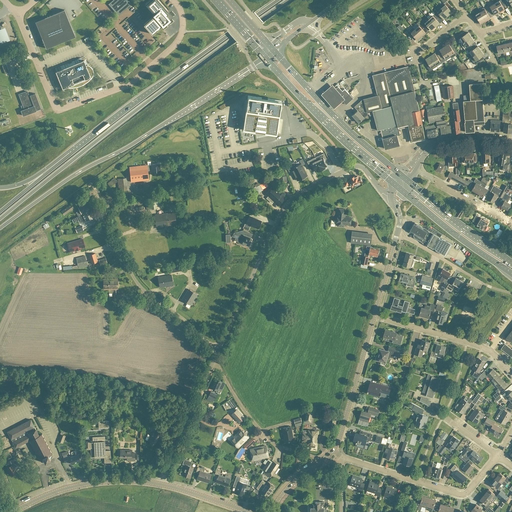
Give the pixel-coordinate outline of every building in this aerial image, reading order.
[(110,5),(118,14),(119,14),(117,12),(128,3),(130,5),(130,4),(126,0),(119,0),(112,6),(110,4),(110,5)] [(157,0),(150,0),(145,5),(154,15),(143,25),(152,35),(161,27),(160,26),(164,23),(165,24),(167,21),(166,21),(168,19),(164,15),(168,11),(157,0)] [(501,0),(495,4),(500,13),(504,10),(503,9),(501,4),(503,3),(501,0)] [(451,13),(450,11),(452,9),(445,1),(439,7),(440,9),(441,8),(448,16),(451,13)] [(500,13),(495,4),(487,8),(489,11),(492,10),(495,15),(496,15),(500,13)] [(486,13),(489,11),(487,8),(486,7),(484,8),(479,11),(480,13),(485,21),(490,19),(486,13)] [(435,10),(433,12),(434,14),(437,17),(439,15),(443,20),(448,16),(441,8),(440,9),(437,12),(435,10)] [(75,37),(64,10),(35,22),(46,49),(75,37)] [(480,13),(479,13),(472,17),(474,20),(477,18),(480,24),(485,21),(480,13)] [(437,17),(434,14),(432,16),(428,20),(435,27),(439,24),(434,19),(437,17)] [(430,30),(431,31),(435,27),(428,20),(424,23),(423,22),(421,24),(423,27),(424,28),(426,26),(430,30)] [(419,26),(415,30),(421,37),(425,34),(421,29),(423,27),(421,24),(419,22),(416,24),(419,26)] [(0,28),(0,42),(0,43),(9,40),(5,27),(0,28)] [(412,28),(406,33),(410,38),(411,38),(413,36),(416,39),(417,41),(421,37),(415,30),(414,29),(413,28),(412,28)] [(461,38),(463,43),(464,43),(471,37),(468,33),(463,36),(462,34),(457,37),(459,40),(461,38)] [(471,37),(464,43),(463,43),(461,45),(466,51),(468,50),(472,47),(470,45),(474,42),(471,37)] [(505,52),(509,52),(510,56),(511,55),(511,51),(510,51),(508,43),(502,45),(504,53),(505,52)] [(451,58),(458,54),(454,48),(452,50),(448,44),(443,47),(451,58)] [(504,53),(502,45),(496,46),(498,54),(502,53),(503,57),(506,57),(505,52),(504,53)] [(451,58),(443,47),(439,50),(441,53),(439,55),(438,54),(438,55),(443,63),(450,58),(450,59),(451,58)] [(471,58),(481,51),(478,47),(474,49),(473,47),(472,47),(468,50),(470,52),(469,53),(471,57),(471,58)] [(484,55),(481,51),(471,58),(471,57),(470,58),(473,63),(475,65),(484,59),(483,59),(482,57),(484,55)] [(443,63),(438,55),(436,56),(434,53),(429,56),(436,67),(443,63)] [(424,63),(428,69),(429,72),(436,67),(429,56),(425,59),(426,61),(424,63)] [(65,65),(54,69),(62,90),(68,87),(68,88),(69,88),(71,88),(72,88),(74,88),(75,88),(76,88),(77,88),(79,87),(80,87),(81,86),(83,85),(84,85),(85,84),(87,83),(88,82),(89,81),(90,80),(91,80),(91,79),(92,79),(92,78),(93,77),(93,76),(93,75),(93,74),(94,74),(94,73),(93,72),(93,71),(93,70),(92,69),(92,68),(91,67),(90,67),(90,66),(89,66),(88,66),(88,65),(87,65),(87,66),(86,66),(84,61),(82,62),(80,58),(71,62),(65,64),(65,65)] [(384,74),(391,103),(415,97),(414,93),(408,68),(384,74)] [(373,77),(378,96),(382,109),(392,106),(391,103),(384,74),(373,77)] [(466,123),(465,123),(466,133),(474,132),(474,124),(484,123),(483,103),(482,100),(481,83),(469,84),(470,101),(463,101),(465,120),(466,120),(466,123)] [(337,95),(343,102),(346,105),(353,99),(340,85),(332,91),(337,96),(337,95)] [(451,86),(442,88),(443,100),(453,98),(451,86)] [(35,111),(40,109),(35,94),(29,96),(33,107),(32,107),(27,92),(19,95),(23,106),(21,107),(23,111),(21,111),(23,116),(35,111)] [(261,133),(264,133),(264,134),(276,136),(281,101),(267,99),(267,100),(261,99),(261,98),(248,96),(243,131),(255,133),(255,132),(258,132),(258,133),(258,134),(259,134),(260,134),(261,134),(261,133)] [(359,123),(362,120),(368,115),(367,113),(372,112),(382,109),(378,96),(363,100),(363,102),(360,103),(354,108),(357,112),(352,116),(359,123)] [(419,112),(415,97),(391,103),(392,106),(398,128),(408,126),(411,141),(416,140),(418,140),(420,140),(421,140),(422,139),(424,138),(425,138),(419,112)] [(504,108),(503,113),(509,114),(511,114),(511,102),(506,102),(506,108),(504,108)] [(392,106),(382,109),(372,112),(377,131),(381,130),(385,149),(399,146),(397,136),(400,135),(398,128),(392,106)] [(440,127),(441,136),(452,134),(450,126),(448,119),(445,119),(442,107),(427,110),(429,122),(436,121),(437,128),(440,127)] [(450,122),(452,131),(453,130),(453,134),(460,133),(459,128),(460,128),(459,126),(458,121),(460,121),(459,110),(453,111),(454,121),(450,122)] [(504,124),(503,132),(511,133),(511,125),(511,121),(508,121),(509,114),(503,113),(502,124),(504,124)] [(490,131),(495,132),(499,132),(499,124),(499,121),(491,120),(490,124),(490,131)] [(426,138),(438,136),(436,128),(435,125),(425,127),(425,130),(426,138)] [(20,132),(8,137),(11,143),(22,139),(20,132)] [(0,147),(8,144),(6,137),(0,139),(0,147)] [(508,171),(509,163),(506,163),(507,155),(505,154),(505,153),(497,152),(499,153),(497,164),(501,165),(500,170),(508,171)] [(489,162),(490,162),(490,160),(489,160),(489,153),(482,153),(482,158),(482,159),(482,163),(483,163),(483,166),(488,166),(488,163),(489,163),(489,162)] [(324,154),(315,158),(321,171),(325,169),(325,168),(327,167),(324,161),(326,159),(324,154)] [(449,155),(449,159),(448,159),(448,167),(454,167),(457,166),(457,162),(456,162),(456,154),(449,155)] [(321,171),(315,158),(307,162),(309,167),(312,166),(315,172),(317,171),(318,173),(321,171)] [(300,164),(296,166),(302,179),(307,177),(306,175),(302,166),(305,165),(302,159),(299,161),(300,164)] [(152,176),(160,175),(159,164),(151,165),(151,166),(147,166),(129,168),(131,182),(148,180),(147,170),(152,170),(152,176)] [(436,166),(436,171),(440,173),(444,171),(444,170),(447,170),(447,166),(444,166),(440,164),(436,166)] [(236,169),(237,176),(261,171),(260,165),(236,169)] [(297,181),(302,179),(296,166),(291,169),(290,166),(286,167),(289,173),(292,171),(297,181)] [(471,184),(454,175),(451,179),(468,188),(471,184)] [(361,178),(360,179),(360,178),(358,179),(357,176),(355,178),(354,177),(350,179),(351,180),(349,181),(347,182),(349,185),(350,184),(352,187),(362,182),(362,181),(361,178)] [(118,192),(127,191),(126,179),(117,179),(118,192)] [(477,194),(484,182),(485,180),(483,179),(481,182),(475,179),(473,183),(475,184),(474,186),(473,185),(472,186),(471,189),(471,190),(472,190),(472,191),(476,193),(476,192),(478,193),(477,194)] [(488,182),(485,180),(484,182),(477,194),(478,194),(478,193),(480,194),(479,195),(483,197),(485,193),(486,194),(488,190),(484,188),(488,182)] [(255,195),(263,190),(260,185),(255,188),(252,190),(251,191),(253,194),(254,193),(255,195)] [(271,201),(280,192),(273,186),(265,195),(268,198),(267,199),(272,204),(273,203),(271,201)] [(502,199),(505,192),(502,190),(494,186),(491,192),(487,199),(494,203),(497,196),(502,199)] [(280,192),(271,201),(273,203),(277,207),(285,198),(283,195),(284,195),(284,193),(282,192),(280,192)] [(502,200),(504,202),(501,207),(507,211),(511,205),(507,203),(511,197),(505,194),(502,200)] [(151,210),(156,209),(154,196),(149,196),(150,205),(148,205),(149,210),(151,210)] [(80,211),(76,213),(81,223),(85,221),(86,222),(89,220),(90,221),(92,219),(92,218),(93,218),(89,211),(92,209),(88,202),(87,202),(86,202),(84,203),(84,204),(78,207),(80,211)] [(457,216),(460,219),(467,208),(463,206),(457,216)] [(156,227),(176,225),(174,213),(154,215),(156,227)] [(480,218),(476,215),(472,222),(477,224),(476,225),(479,227),(483,230),(485,231),(487,227),(486,226),(488,222),(485,220),(484,219),(483,219),(480,218)] [(249,217),(246,224),(258,229),(261,222),(249,217)] [(344,225),(350,226),(351,218),(345,217),(338,217),(337,217),(337,224),(337,227),(344,227),(344,225)] [(414,234),(413,236),(414,238),(422,242),(423,239),(429,243),(427,245),(446,256),(452,245),(440,238),(441,235),(429,228),(423,228),(415,223),(410,232),(414,234)] [(247,233),(243,231),(234,233),(233,237),(236,238),(237,238),(240,239),(239,243),(239,244),(243,246),(244,245),(249,247),(249,246),(250,246),(252,243),(251,242),(252,239),(246,236),(247,233)] [(372,235),(352,233),(350,243),(371,246),(372,235)] [(82,240),(75,242),(67,244),(70,252),(75,251),(81,249),(85,248),(82,240)] [(367,246),(364,257),(363,257),(361,265),(367,266),(369,258),(368,258),(369,255),(377,257),(379,250),(374,249),(371,248),(371,247),(367,246)] [(88,256),(91,264),(98,262),(95,254),(88,256)] [(411,267),(414,259),(412,259),(413,256),(406,254),(403,266),(410,268),(410,267),(411,267)] [(78,269),(87,267),(85,256),(76,259),(78,269)] [(113,264),(108,267),(112,272),(117,269),(113,264)] [(184,265),(167,268),(168,274),(185,271),(184,265)] [(446,280),(450,274),(442,269),(439,275),(437,279),(437,280),(440,282),(442,282),(443,283),(441,287),(444,288),(447,283),(445,282),(446,280)] [(406,284),(407,283),(410,284),(410,287),(413,288),(415,281),(414,281),(415,278),(401,274),(399,281),(403,282),(403,283),(406,284)] [(167,288),(173,286),(171,275),(158,278),(159,288),(167,287),(167,288)] [(433,278),(422,275),(420,284),(430,286),(433,278)] [(457,292),(463,283),(455,278),(451,285),(449,284),(446,289),(451,291),(452,289),(457,292)] [(117,279),(103,280),(104,290),(118,290),(117,279)] [(181,300),(190,306),(197,295),(188,290),(181,300)] [(410,314),(412,309),(407,308),(409,303),(404,301),(402,307),(397,306),(399,300),(394,298),(390,310),(399,313),(400,312),(406,314),(406,313),(410,314)] [(428,320),(428,319),(431,311),(434,312),(435,306),(430,305),(429,310),(421,308),(419,316),(419,317),(428,320)] [(446,314),(445,313),(441,312),(442,308),(437,306),(435,311),(438,312),(435,323),(441,325),(443,320),(446,320),(446,317),(447,316),(447,315),(446,314)] [(383,337),(393,340),(392,343),(400,345),(403,337),(396,335),(396,333),(385,330),(383,337)] [(417,344),(415,355),(419,356),(421,351),(423,352),(424,350),(427,351),(430,343),(422,341),(421,345),(417,344)] [(433,358),(434,356),(444,359),(445,355),(444,355),(446,347),(437,345),(435,351),(432,350),(430,357),(433,358)] [(386,363),(387,359),(387,358),(389,358),(390,357),(394,358),(395,355),(399,356),(399,354),(403,355),(404,351),(389,347),(388,351),(389,351),(388,352),(380,350),(378,356),(376,356),(375,359),(377,360),(381,361),(381,364),(385,365),(385,363),(386,363)] [(479,373),(485,363),(479,359),(473,369),(475,371),(473,376),(477,378),(481,374),(479,373)] [(486,376),(493,383),(499,378),(492,370),(486,376)] [(440,380),(433,378),(433,377),(428,375),(428,376),(429,376),(424,392),(423,392),(427,393),(426,396),(432,398),(432,397),(435,387),(438,387),(440,380)] [(499,378),(493,383),(500,391),(506,385),(499,378)] [(215,379),(210,388),(216,391),(216,392),(219,394),(221,390),(219,388),(222,382),(215,379)] [(389,395),(391,388),(376,384),(375,387),(369,386),(367,393),(378,396),(379,393),(389,395)] [(471,402),(475,405),(481,396),(479,393),(473,402),(469,399),(466,402),(463,399),(459,405),(458,404),(457,405),(455,408),(455,409),(457,410),(456,410),(463,414),(470,404),(469,404),(471,402)] [(477,406),(481,402),(483,399),(486,402),(487,401),(484,399),(484,398),(481,396),(475,405),(477,406)] [(430,401),(421,398),(420,402),(416,399),(416,400),(431,408),(431,407),(429,406),(430,401)] [(424,429),(428,417),(422,415),(424,410),(415,405),(412,410),(419,414),(418,418),(417,417),(416,421),(417,421),(415,426),(424,429)] [(508,420),(511,415),(505,411),(506,409),(500,406),(498,409),(500,411),(498,414),(501,415),(497,421),(505,425),(508,420)] [(377,416),(379,411),(369,408),(367,413),(362,411),(359,422),(358,424),(367,427),(368,422),(370,414),(377,416)] [(482,419),(484,415),(476,409),(469,419),(477,424),(479,421),(478,421),(480,417),(482,419)] [(231,415),(238,423),(244,418),(237,410),(231,415)] [(495,423),(487,418),(484,424),(491,428),(489,431),(499,437),(501,434),(502,433),(501,433),(503,430),(494,425),(495,423)] [(39,461),(40,461),(40,462),(43,463),(44,462),(45,463),(50,461),(50,460),(51,459),(52,456),(51,455),(52,455),(52,454),(51,454),(41,435),(39,437),(31,420),(7,433),(9,436),(6,437),(7,438),(1,441),(6,449),(11,447),(11,446),(14,445),(15,448),(29,441),(39,460),(39,461)] [(148,435),(145,440),(156,445),(158,441),(156,440),(157,438),(160,440),(167,427),(158,427),(155,432),(152,431),(150,436),(148,435)] [(284,443),(293,441),(291,427),(282,428),(284,443)] [(238,448),(248,438),(241,430),(230,441),(238,448)] [(317,435),(317,434),(317,433),(317,432),(308,431),(303,431),(303,433),(302,433),(302,441),(307,442),(306,442),(306,444),(307,444),(307,445),(307,447),(314,448),(315,445),(316,445),(316,444),(317,442),(316,442),(317,436),(317,435)] [(357,444),(357,443),(365,445),(366,440),(370,441),(372,435),(360,432),(359,435),(356,434),(353,442),(356,443),(356,444),(357,444)] [(377,436),(375,442),(383,444),(384,438),(377,436)] [(110,451),(105,451),(104,437),(98,437),(98,438),(93,438),(94,442),(92,442),(90,442),(90,443),(87,443),(88,449),(95,449),(95,452),(91,452),(92,457),(110,456),(110,451)] [(453,450),(459,441),(453,437),(447,446),(453,450)] [(463,442),(457,450),(461,453),(467,446),(463,442)] [(392,461),(393,461),(394,461),(398,451),(390,448),(391,444),(387,443),(384,453),(387,454),(386,458),(391,460),(391,461),(392,461)] [(399,456),(405,457),(403,464),(410,466),(413,458),(415,454),(410,453),(404,451),(406,447),(402,446),(401,450),(399,456)] [(441,455),(446,448),(443,446),(438,453),(441,455)] [(266,447),(259,448),(250,450),(252,461),(261,459),(268,458),(266,447)] [(466,450),(462,454),(467,459),(469,460),(471,459),(478,464),(482,459),(473,451),(471,449),(469,452),(466,450)] [(134,462),(135,454),(131,453),(131,451),(120,450),(120,458),(127,458),(127,461),(134,462)] [(76,451),(71,453),(72,457),(70,458),(70,456),(67,457),(66,455),(67,455),(66,452),(61,454),(62,456),(63,458),(63,459),(64,463),(70,461),(71,465),(80,461),(78,455),(77,455),(76,451)] [(6,461),(12,458),(8,452),(3,454),(6,461)] [(469,461),(470,461),(465,457),(464,457),(462,460),(467,464),(463,469),(469,474),(474,467),(468,463),(469,461)] [(190,478),(193,468),(190,467),(192,463),(184,460),(183,465),(185,466),(182,476),(190,478)] [(278,465),(272,461),(270,464),(268,467),(263,473),(270,478),(278,465)] [(14,471),(20,468),(17,463),(11,466),(9,462),(5,464),(6,466),(7,468),(11,476),(16,473),(14,471)] [(439,478),(443,467),(440,466),(439,469),(436,468),(436,465),(433,464),(430,472),(433,473),(433,476),(439,478)] [(208,483),(211,475),(204,472),(205,470),(198,468),(195,473),(199,475),(197,480),(208,483)] [(227,487),(230,477),(226,476),(225,478),(219,476),(220,471),(216,470),(213,479),(216,480),(215,483),(227,487)] [(459,483),(460,482),(462,484),(466,478),(457,471),(453,477),(457,480),(457,481),(459,483)] [(495,479),(501,484),(505,487),(511,480),(507,477),(505,478),(500,474),(495,479)] [(362,492),(364,484),(361,483),(362,479),(352,476),(349,486),(359,489),(358,491),(362,492)] [(250,483),(248,482),(248,481),(236,477),(234,484),(238,485),(235,494),(239,495),(239,494),(243,495),(245,489),(248,490),(250,486),(249,486),(250,483)] [(501,484),(495,479),(491,484),(499,491),(501,488),(499,486),(501,484)] [(259,485),(270,493),(274,487),(267,482),(266,484),(262,481),(259,485)] [(379,497),(382,490),(378,488),(379,484),(370,482),(367,491),(376,494),(375,496),(379,497)] [(258,493),(259,493),(266,498),(270,493),(259,485),(256,489),(258,490),(256,491),(250,487),(249,492),(255,496),(258,493)] [(396,502),(399,495),(395,494),(396,490),(386,487),(383,497),(393,500),(392,501),(396,502)] [(497,498),(494,496),(495,495),(489,490),(484,495),(490,500),(492,498),(495,500),(497,498)] [(500,492),(499,494),(504,499),(507,501),(508,499),(506,496),(500,492)] [(507,501),(504,499),(499,494),(497,496),(505,503),(507,501)] [(488,507),(490,505),(492,502),(490,500),(484,495),(480,501),(488,507)] [(426,509),(427,506),(429,499),(422,497),(420,504),(419,506),(418,506),(418,508),(415,507),(413,511),(416,511),(418,510),(420,510),(421,508),(426,509)] [(426,509),(426,510),(432,511),(431,511),(435,511),(436,510),(433,509),(433,508),(434,505),(436,501),(429,499),(427,506),(426,509)] [(324,508),(324,502),(311,502),(311,511),(326,511),(326,508),(324,508)]
